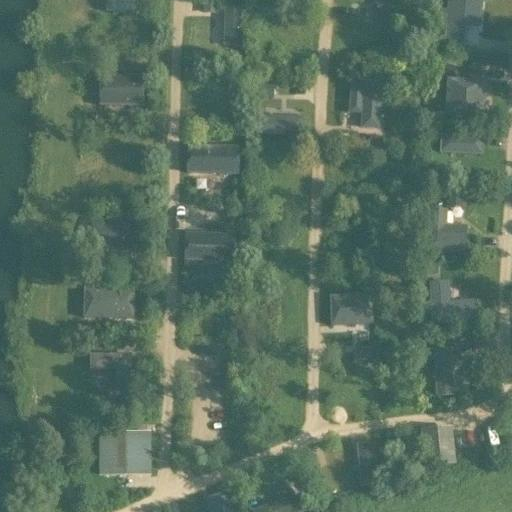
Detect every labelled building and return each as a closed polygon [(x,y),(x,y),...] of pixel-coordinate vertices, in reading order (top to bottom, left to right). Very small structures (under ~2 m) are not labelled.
[(136,0),(108,0),(108,13),(136,13),(136,0)] [(481,0),(447,0),(444,44),(463,46),(464,28),(478,29),(481,0)] [(204,4),(203,16),(215,16),(216,4),(204,4)] [(386,5),(376,5),(376,15),(386,15),(386,5)] [(241,10),(225,10),(224,47),(241,47),(241,10)] [(484,66),(472,66),(472,77),(483,78),(484,66)] [(141,78),(99,78),(99,107),(142,107),(141,78)] [(483,85),(449,83),(447,115),(481,116),(483,85)] [(380,88),(352,85),(349,114),(363,115),(361,128),(376,129),(380,88)] [(272,88),(260,87),(260,99),(272,100),(272,88)] [(257,119),(257,136),(301,136),(301,120),(257,119)] [(482,140),(441,138),(440,154),(481,156),(482,140)] [(373,142),(372,154),(382,154),(383,142),(373,142)] [(190,149),(189,176),(240,178),(241,150),(190,149)] [(434,181),(446,182),(447,170),(435,169),(434,181)] [(460,197),(448,197),(448,209),(460,209),(460,197)] [(203,211),(203,223),(213,223),(213,211),(203,211)] [(430,212),(428,252),(461,254),(463,228),(445,227),(446,213),(430,212)] [(136,223),(94,222),(93,251),(135,252),(136,223)] [(188,236),(187,263),(235,265),(236,238),(188,236)] [(111,272),(123,272),(124,260),(112,260),(111,272)] [(436,264),(426,264),(426,274),(437,274),(436,264)] [(191,285),(191,295),(203,295),(203,285),(191,285)] [(431,285),(432,323),(473,322),(472,305),(448,306),(447,285),(431,285)] [(83,319),(133,320),(134,288),(133,288),(84,286),(83,315),(83,319)] [(331,298),(332,326),(372,325),(371,297),(331,298)] [(117,326),(105,325),(104,337),(116,338),(117,326)] [(470,352),(465,342),(454,347),(459,357),(470,352)] [(368,348),(356,348),(356,360),(368,359),(368,348)] [(436,398),(453,397),(451,350),(434,351),(436,398)] [(130,357),(90,357),(90,371),(116,370),(116,388),(130,388),(130,357)] [(115,400),(115,412),(127,412),(127,400),(115,400)] [(451,429),(421,432),(424,469),(454,466),(451,429)] [(98,456),(150,455),(150,433),(98,434),(98,456)] [(377,486),(373,445),(356,447),(360,487),(377,486)] [(99,478),(125,478),(150,477),(150,455),(98,456),(99,478)] [(297,474),(301,486),(310,483),(306,470),(297,474)] [(212,511),(230,511),(224,494),(208,499),(212,511)] [(304,511),(299,497),(254,511),(304,511)]
